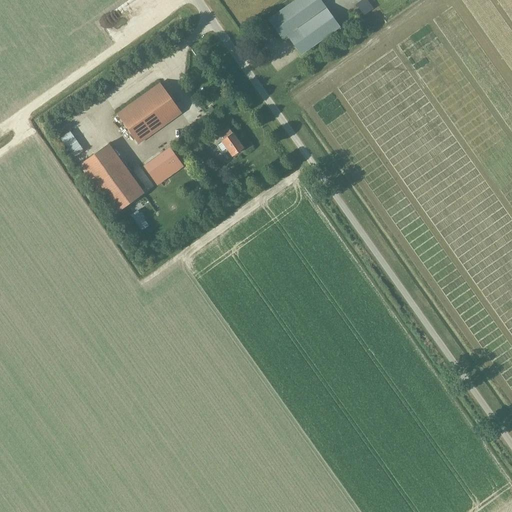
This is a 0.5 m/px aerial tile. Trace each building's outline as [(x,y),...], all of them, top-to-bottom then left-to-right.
[(337,30),(339,29),(338,28),(339,27),(319,0),(295,0),(267,20),(281,39),(286,36),(300,55),(310,47),(311,49),(313,47),(312,46),(337,29),(337,30)] [(136,143),(179,113),(158,83),(115,114),(136,143)] [(231,156),(242,148),(231,133),(227,128),(219,134),(223,139),(220,141),(231,156)] [(106,143),(77,163),(111,213),(141,192),(106,143)] [(167,149),(159,155),(171,171),(179,166),(167,149)]
